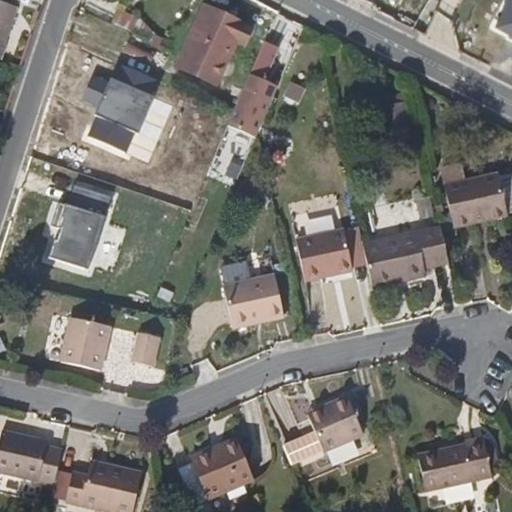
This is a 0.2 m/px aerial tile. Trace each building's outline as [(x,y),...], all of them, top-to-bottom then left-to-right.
[(0,0),(0,59),(5,61),(23,7),(10,3),(10,0),(0,0)] [(245,25),(247,22),(202,3),(174,69),(219,88),(238,43),(245,25)] [(253,29),(245,25),(238,43),(246,46),(253,29)] [(280,48),(265,42),(252,74),(267,80),(280,48)] [(102,110),(90,138),(129,154),(137,135),(146,135),(168,82),(145,72),(138,86),(111,74),(108,83),(93,76),(82,101),(102,110)] [(267,80),(252,74),(228,126),(256,138),(280,86),(267,80)] [(415,95),(394,101),(399,121),(421,115),(415,95)] [(238,179),(252,141),(225,131),(211,169),(238,179)] [(460,231),(511,220),(502,177),(451,187),(460,231)] [(93,270),(116,200),(80,188),(55,256),(93,270)] [(419,201),(372,208),(376,232),(423,225),(419,201)] [(443,221),(369,239),(379,280),(433,267),(432,261),(452,256),(443,221)] [(362,227),(348,230),(354,268),(369,266),(362,227)] [(348,230),(301,238),(309,281),(355,272),(354,268),(348,230)] [(283,274),(230,288),(241,328),(293,315),(283,274)] [(116,328),(74,320),(65,365),(106,374),(116,328)] [(165,338),(144,334),(139,362),(159,368),(165,338)] [(349,400),(309,418),(318,436),(285,451),(293,469),(326,455),(327,456),(367,440),(349,400)] [(0,467),(0,479),(62,490),(69,454),(53,452),(54,446),(5,438),(0,467)] [(486,438),(468,442),(468,445),(421,455),(428,494),(494,479),(486,438)] [(238,444),(194,465),(212,504),(258,485),(238,444)] [(134,511),(141,477),(88,464),(85,479),(70,476),(63,505),(96,511),(134,511)]
